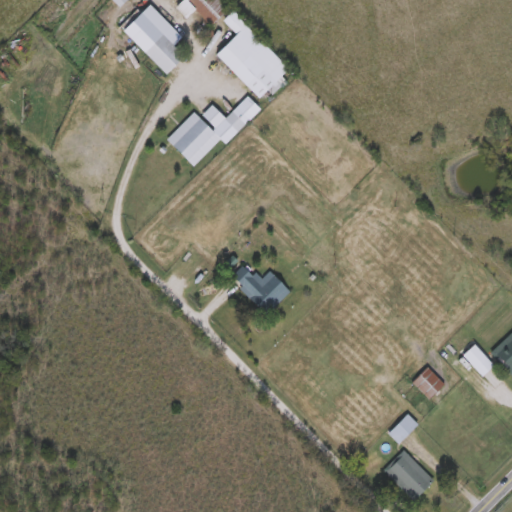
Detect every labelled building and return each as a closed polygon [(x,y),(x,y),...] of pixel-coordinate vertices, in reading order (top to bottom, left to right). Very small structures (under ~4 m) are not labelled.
[(222,0),(227,5),(208,23),(185,0),(222,0)] [(171,43),(181,53),(163,71),(120,28),(147,1),(180,34),(171,43)] [(213,52),(234,31),(220,17),(230,8),(287,66),(256,96),(213,52)] [(192,107),(198,113),(209,102),(222,115),(234,103),(247,116),(223,140),(218,136),(191,163),(164,136),(192,107)] [(288,290),(262,311),(230,272),(245,260),(258,276),(269,267),(288,290)] [(511,367),(509,370),(489,349),(511,326),(511,367)] [(480,373),(460,352),(471,341),(491,362),(480,373)] [(390,351),(374,363),(369,357),(385,345),(390,351)] [(393,356),(388,350),(372,362),(377,369),(393,356)] [(427,396),(410,379),(426,364),(442,381),(427,396)] [(385,429),(406,411),(416,421),(395,440),(385,429)] [(382,468),(403,448),(431,476),(411,497),(382,468)]
